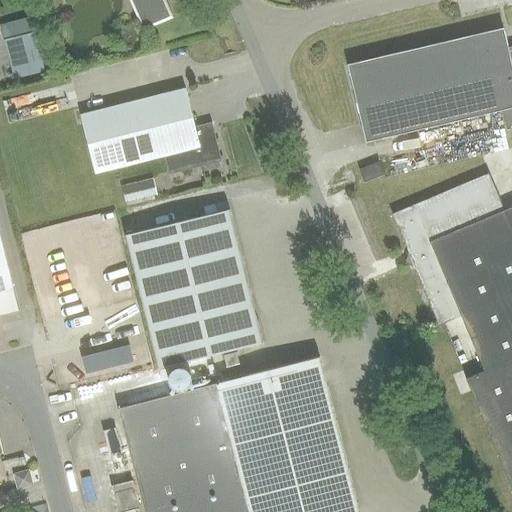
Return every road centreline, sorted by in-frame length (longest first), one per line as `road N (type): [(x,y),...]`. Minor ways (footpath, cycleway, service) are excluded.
road 1 (unclassified): [(441,511),(246,35)]
road 2 (unclassified): [(246,35),(398,0)]
road 3 (unclassified): [(0,377),(29,400),(62,511)]
